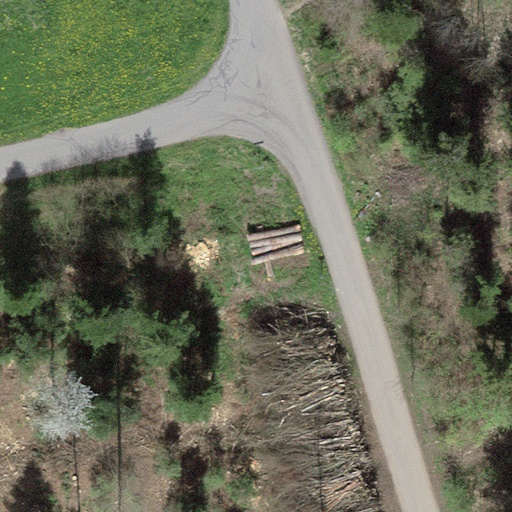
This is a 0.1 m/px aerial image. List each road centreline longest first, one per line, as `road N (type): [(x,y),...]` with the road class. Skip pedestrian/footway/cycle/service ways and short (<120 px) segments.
road 1 (unclassified): [(281,90),(361,310),(415,511)]
road 2 (residential): [(281,90),(0,161)]
